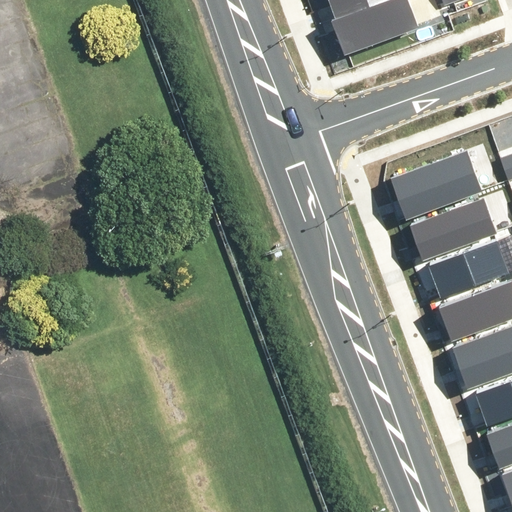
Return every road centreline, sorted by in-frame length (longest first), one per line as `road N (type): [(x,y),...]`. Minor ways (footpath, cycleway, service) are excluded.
road 1 (tertiary): [(416,511),(278,141)]
road 2 (residential): [(278,141),(511,57)]
road 3 (tertiary): [(278,141),(227,0)]
